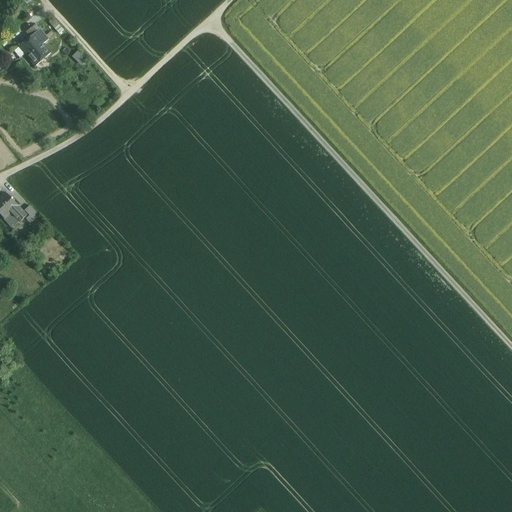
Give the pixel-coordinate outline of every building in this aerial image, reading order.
[(54,17),(47,24),(56,36),(64,28),(54,17)] [(28,26),(35,34),(40,30),(34,21),(28,26)] [(49,40),(40,30),(35,34),(43,44),(49,40)] [(43,44),(35,34),(19,47),(35,67),(51,53),(43,44)] [(80,65),(85,58),(76,50),(70,57),(80,65)] [(6,193),(0,198),(0,214),(5,219),(11,213),(18,206),(19,206),(6,193)] [(18,195),(15,198),(22,205),(25,203),(18,195)] [(27,216),(18,206),(11,213),(20,222),(27,216)] [(29,213),(41,225),(46,222),(33,209),(29,213)]
